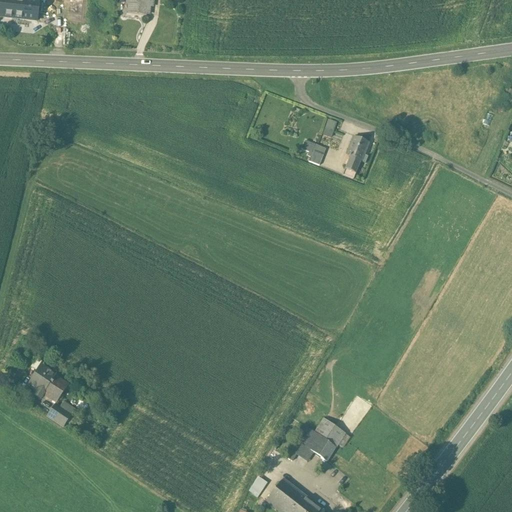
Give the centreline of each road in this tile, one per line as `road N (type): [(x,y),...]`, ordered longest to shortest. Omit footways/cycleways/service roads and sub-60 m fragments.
road 1 (secondary): [(0,59),(302,72),(511,49)]
road 2 (primary): [(402,511),(511,368)]
